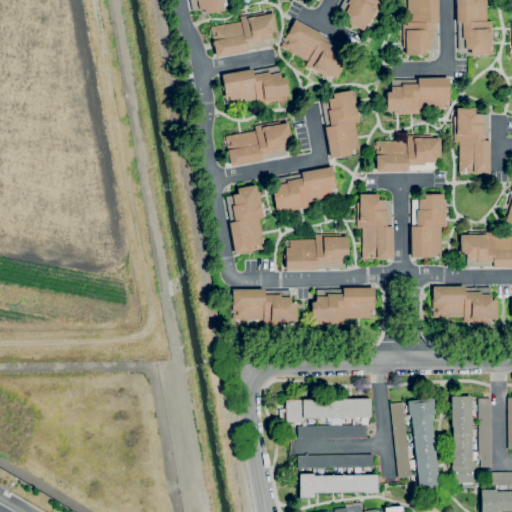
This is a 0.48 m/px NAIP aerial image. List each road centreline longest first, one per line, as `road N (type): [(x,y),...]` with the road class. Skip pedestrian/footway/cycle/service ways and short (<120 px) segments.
road 1 (residential): [(265,511),(248,393),(255,377)]
road 2 (residential): [(382,363),(270,369),(255,377)]
road 3 (residential): [(511,360),(382,363)]
